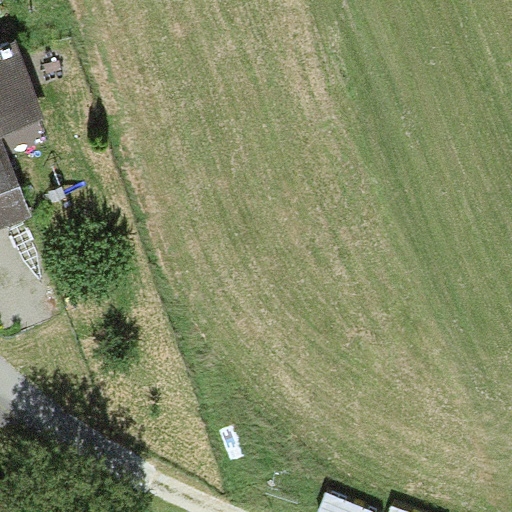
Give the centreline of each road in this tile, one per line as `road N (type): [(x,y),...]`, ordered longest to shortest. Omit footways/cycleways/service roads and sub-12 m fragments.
road 1 (unknown): [(481,511),(337,30)]
road 2 (residential): [(118,458),(0,375)]
road 3 (track): [(233,511),(118,458)]
